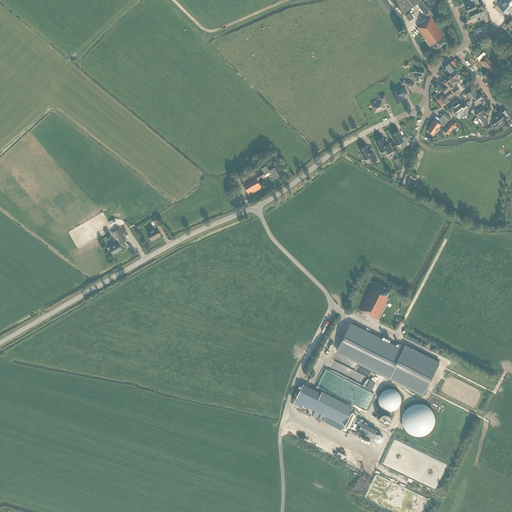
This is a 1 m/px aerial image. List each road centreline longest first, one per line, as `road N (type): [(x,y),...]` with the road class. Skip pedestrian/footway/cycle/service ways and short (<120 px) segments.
road 1 (tertiary): [(0,343),(188,235),(268,200),(351,140),(424,101)]
road 2 (track): [(286,0),(211,31),(172,0)]
